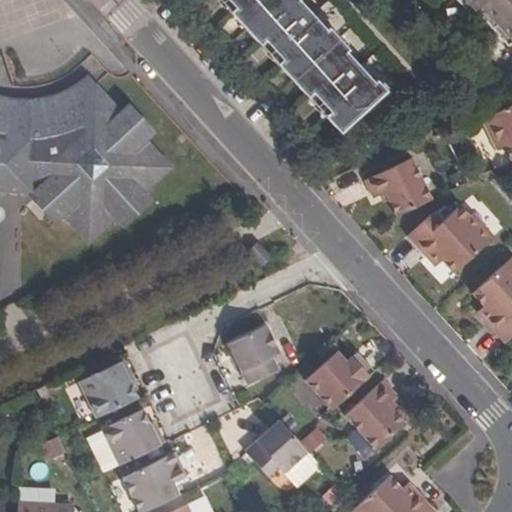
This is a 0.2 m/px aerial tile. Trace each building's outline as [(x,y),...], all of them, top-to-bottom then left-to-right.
[(224,0),(232,8),(227,11),(257,44),(262,41),(278,59),(275,63),(306,97),(310,93),(327,112),(322,116),(338,134),(384,91),(374,80),(371,83),(345,53),(348,50),(326,28),(324,30),(297,1),(297,0),(224,0)] [(511,0),(454,0),(468,15),(473,11),(488,27),(506,46),(511,40),(511,0)] [(0,89),(0,88),(0,101),(17,106),(37,108),(57,106),(76,100),(93,91),(106,80),(99,72),(91,78),(80,85),(68,90),(55,93),(42,95),(29,95),(16,93),(0,89)] [(0,183),(16,185),(38,186),(65,216),(71,211),(95,239),(123,213),(129,218),(157,193),(152,187),(179,162),(154,134),(159,129),(134,102),(129,106),(106,80),(93,91),(76,100),(57,106),(37,108),(17,106),(0,101),(0,183)] [(511,102),(482,116),(497,149),(505,145),(511,158),(511,157),(511,102)] [(382,193),(386,201),(394,217),(429,200),(410,159),(363,180),(371,198),(378,195),(382,193)] [(382,193),(378,195),(381,203),(386,201),(382,193)] [(434,255),(440,263),(452,276),(492,239),(471,216),(468,218),(459,208),(439,226),(431,217),(407,238),(428,261),(434,255)] [(274,256),(261,241),(252,249),(263,265),(274,256)] [(434,255),(428,261),(434,268),(440,263),(434,255)] [(490,317),(483,323),(504,345),(511,338),(511,261),(511,260),(471,296),(483,309),(490,317)] [(490,317),(483,309),(477,316),(483,323),(490,317)] [(281,350),(266,323),(229,342),(249,383),(279,367),(273,354),(281,350)] [(349,369),(344,363),(334,351),(302,380),(330,410),(373,371),(361,358),(349,369)] [(356,352),(344,363),(349,369),(361,358),(356,352)] [(79,382),(96,417),(140,395),(122,360),(79,382)] [(385,404),(390,399),(395,395),(381,380),(343,415),(375,450),(403,424),(391,411),(385,404)] [(396,406),(390,399),(385,404),(391,411),(396,406)] [(102,429),(119,464),(162,443),(145,409),(102,429)] [(287,472),(309,452),(298,439),(281,420),(246,450),(270,477),(281,467),(287,472)] [(316,428),(301,441),(311,451),(325,439),(316,428)] [(62,454),(54,438),(40,444),(48,461),(62,454)] [(123,477),(139,511),(145,511),(181,494),(174,482),(188,475),(176,451),(123,477)] [(408,496),(403,490),(391,477),(351,511),(434,511),(415,490),(408,496)] [(409,483),(403,490),(408,496),(415,490),(409,483)]
